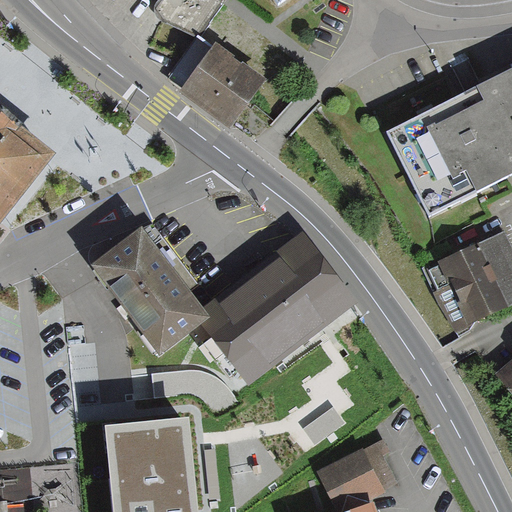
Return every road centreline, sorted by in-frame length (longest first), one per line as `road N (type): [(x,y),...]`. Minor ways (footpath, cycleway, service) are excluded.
road 1 (primary): [(40,0),(80,43),(329,241),(420,368),(496,511)]
road 2 (residential): [(374,0),(387,13),(441,28),(511,22)]
